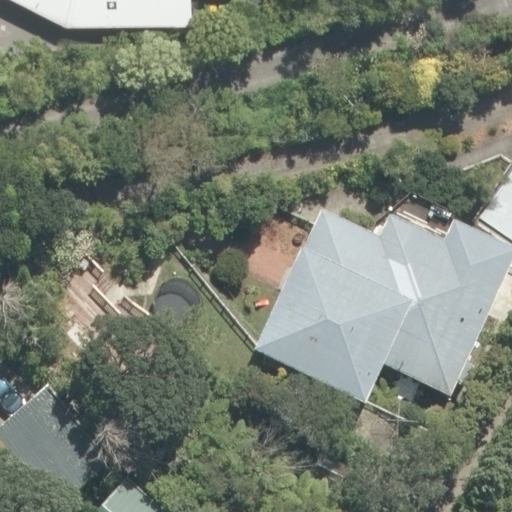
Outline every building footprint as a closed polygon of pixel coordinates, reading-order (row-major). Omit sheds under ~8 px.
[(21,0),(67,24),(194,21),(193,0),(21,0)] [(511,173),(481,218),(511,239),(511,173)] [(255,354),(367,408),(386,368),(451,399),(459,383),(464,385),(473,367),(468,365),(490,319),(511,329),(511,252),(456,226),(447,245),(392,219),(381,241),(323,213),(255,354)] [(0,430),(0,442),(43,511),(45,511),(109,472),(55,385),(0,430)] [(162,511),(128,481),(98,511),(162,511)]
